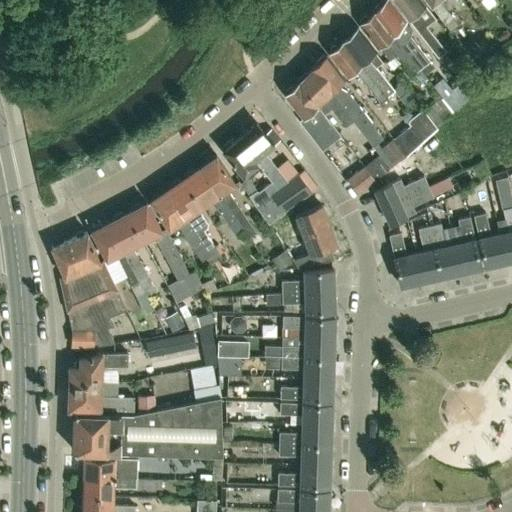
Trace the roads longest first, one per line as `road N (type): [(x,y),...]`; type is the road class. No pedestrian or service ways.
road 1 (residential): [(11,228),(166,149),(258,83)]
road 2 (tertiary): [(23,511),(27,422),(11,228)]
road 3 (residential): [(362,325),(363,260),(346,205),(258,83)]
road 4 (residential): [(353,511),(362,325)]
road 5 (residential): [(362,325),(511,296)]
road 6 (residential): [(258,83),(350,0)]
